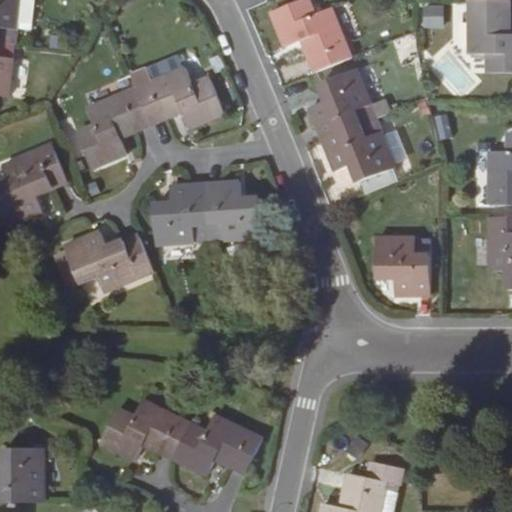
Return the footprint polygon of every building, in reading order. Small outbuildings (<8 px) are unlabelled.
[(0,0),(0,43),(15,45),(17,29),(32,30),(34,0),(0,0)] [(302,41),(315,73),(352,58),(332,8),(315,15),(309,0),(303,0),(272,12),(285,47),(302,41)] [(469,1),(470,54),(488,54),(488,73),(511,73),(511,35),(509,35),(509,1),(469,1)] [(445,29),(445,5),(423,5),(424,29),(445,29)] [(0,95),(8,97),(14,59),(11,59),(11,54),(0,52),(0,95)] [(153,82),(185,69),(179,55),(147,68),(153,82)] [(185,69),(153,82),(147,68),(131,75),(137,89),(152,125),(166,119),(183,112),(191,129),(226,114),(210,78),(194,86),(186,68),(185,69)] [(320,84),(327,102),(310,109),(323,141),(377,119),(357,69),(320,84)] [(137,89),(88,109),(95,126),(77,133),(92,169),(127,155),(121,138),(137,132),(152,125),(137,89)] [(377,119),(323,141),(335,172),(352,165),(359,183),(396,168),(377,119)] [(490,152),(490,205),(511,205),(511,133),(508,133),(508,152),(490,152)] [(4,166),(10,184),(0,187),(0,206),(8,226),(44,213),(37,195),(52,189),(69,183),(53,146),(4,166)] [(261,200),(241,200),(241,182),(223,183),(206,185),(210,241),(262,238),(261,200)] [(174,205),(154,207),(157,245),(210,241),(206,185),(190,186),(172,187),(174,205)] [(490,271),(508,271),(508,290),(511,289),(511,217),(490,218),(490,271)] [(124,242),(108,248),(101,232),(66,247),(80,283),(98,276),(105,293),(155,272),(139,236),(124,242)] [(378,277),(397,277),(397,295),(431,295),(431,240),(417,241),(416,238),(378,238),(378,277)] [(144,444),(159,451),(175,459),(191,424),(143,400),(135,417),(118,408),(101,444),(136,460),(144,444)] [(216,459),(232,467),(247,474),(264,439),(216,416),(208,432),(191,424),(175,459),(209,475),(216,459)] [(0,468),(0,502),(46,502),(45,450),(7,448),(6,469),(0,468)] [(384,499),(387,482),(400,484),(403,468),(372,462),(368,478),(349,474),(341,508),(324,504),(322,511),(393,511),(396,501),(384,499)] [(400,484),(387,482),(384,499),(396,501),(400,484)]
